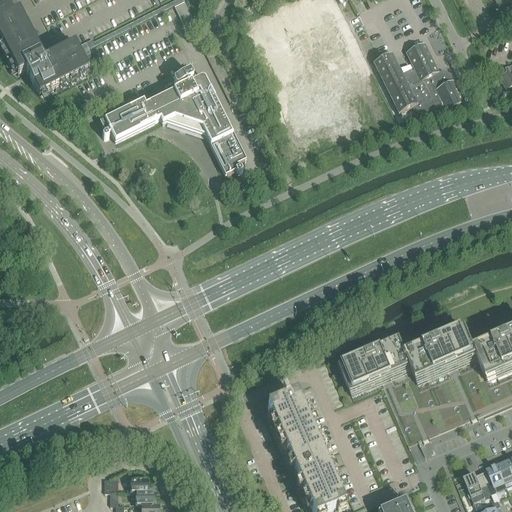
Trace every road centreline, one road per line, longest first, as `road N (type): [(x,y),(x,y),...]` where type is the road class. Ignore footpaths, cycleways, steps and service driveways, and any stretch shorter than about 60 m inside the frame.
road 1 (secondary): [(511,173),(387,212),(154,322)]
road 2 (secondary): [(171,363),(438,240),(511,216)]
road 3 (tertiary): [(154,322),(101,224),(0,124)]
road 4 (tertiary): [(0,157),(80,240),(130,334)]
road 5 (secondary): [(0,444),(148,374)]
road 6 (tertiary): [(231,511),(171,363)]
road 7 (tertiary): [(148,374),(212,511)]
road 8 (secondary): [(130,334),(0,400)]
